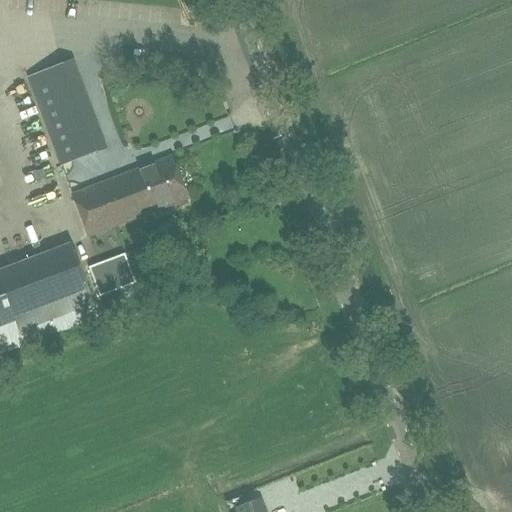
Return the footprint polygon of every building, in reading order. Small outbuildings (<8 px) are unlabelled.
[(100,149),(67,64),(26,80),(58,165),(100,149)] [(91,187),(72,195),(87,236),(153,211),(186,199),(183,189),(171,157),(151,165),(91,187)] [(0,353),(96,317),(92,306),(69,244),(0,269),(0,353)] [(124,255),(87,268),(98,298),(134,284),(124,255)] [(265,511),(260,498),(236,507),(232,509),(233,511),(265,511)]
